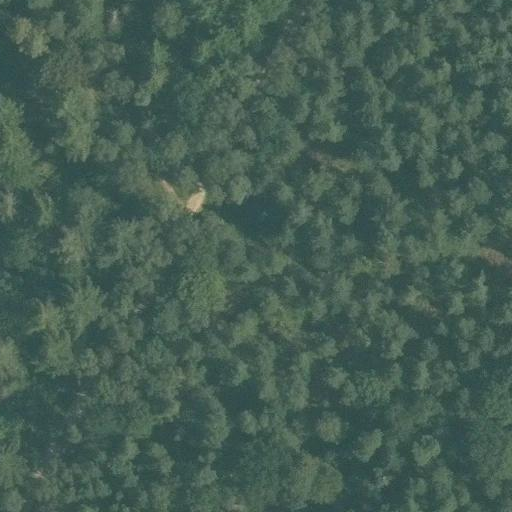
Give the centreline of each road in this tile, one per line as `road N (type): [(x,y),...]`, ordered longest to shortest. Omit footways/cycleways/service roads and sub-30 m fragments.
road 1 (track): [(151,282),(178,308),(182,326),(190,491),(319,455),(348,511)]
road 2 (track): [(313,0),(151,282)]
road 3 (track): [(151,282),(20,511)]
road 4 (track): [(211,173),(102,0)]
